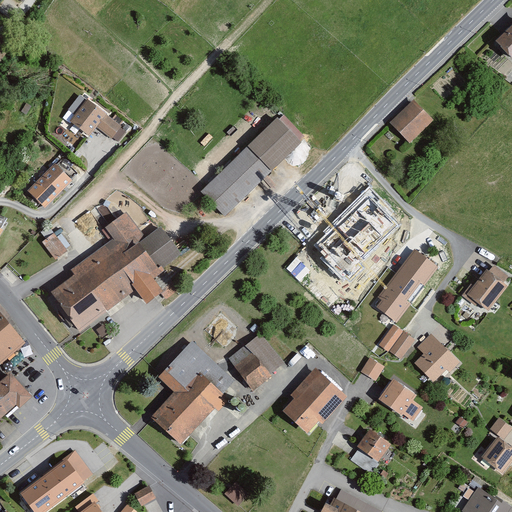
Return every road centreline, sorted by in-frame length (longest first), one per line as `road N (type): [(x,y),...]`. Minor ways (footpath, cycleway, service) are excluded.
road 1 (track): [(82,252),(70,219),(269,0)]
road 2 (tertiary): [(114,368),(352,143)]
road 3 (residential): [(352,143),(405,206),(459,247),(455,269),(416,324)]
road 4 (tertiary): [(352,143),(501,0)]
road 5 (tertiary): [(211,511),(107,422)]
road 6 (residential): [(293,511),(353,393)]
